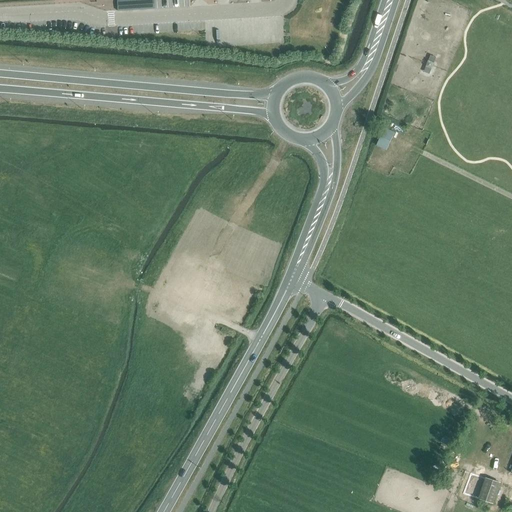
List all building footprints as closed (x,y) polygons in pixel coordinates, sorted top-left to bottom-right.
[(152,0),(116,0),(117,11),(153,9),(152,0)] [(428,60),(425,67),(431,69),(434,63),(428,60)] [(386,150),(394,133),(385,129),(377,145),(386,150)] [(179,304),(181,298),(171,294),(168,300),(179,304)] [(163,312),(161,318),(194,329),(196,323),(163,312)] [(238,335),(228,329),(225,335),(234,341),(238,335)] [(485,478),(479,498),(492,503),(499,483),(485,478)]
